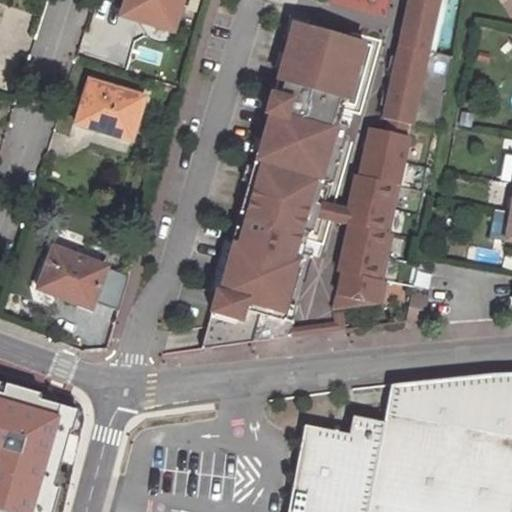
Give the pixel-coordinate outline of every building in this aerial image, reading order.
[(172,30),(179,8),(181,0),(125,0),(123,6),(137,11),(135,19),(172,30)] [(407,0),(382,118),(439,131),(453,57),(429,52),(440,0),(407,0)] [(511,0),(504,0),(502,2),(511,15),(511,13),(511,0)] [(182,8),(179,8),(172,30),(135,19),(141,30),(154,41),(161,42),(170,41),(175,34),(182,8)] [(204,337),(200,349),(288,337),(292,325),(315,242),(322,244),(329,219),(332,207),(378,47),(295,23),(240,214),(242,215),(238,228),(236,227),(215,299),(204,337)] [(121,131),(132,134),(144,98),(89,82),(77,121),(93,126),(92,129),(119,137),(121,131)] [(345,309),(380,306),(385,283),(381,282),(391,235),(387,234),(408,137),(368,128),(358,177),(354,176),(347,209),(339,208),(339,209),(336,220),(336,222),(347,224),(337,271),(341,272),(332,311),(345,309)] [(130,141),(132,134),(121,131),(119,137),(130,141)] [(336,220),(339,209),(332,207),(329,219),(336,220)] [(504,242),(509,213),(494,210),(488,238),(504,242)] [(81,299),(92,303),(105,269),(52,248),(38,285),(55,291),(54,295),(79,305),(81,299)] [(90,309),(92,303),(81,299),(79,305),(90,309)] [(332,320),(292,325),(288,337),(343,330),(345,309),(332,311),(332,320)] [(424,312),(406,309),(404,321),(422,324),(423,319),(424,312)] [(511,511),(511,374),(391,383),(383,424),(352,418),(348,435),(304,426),(301,442),(287,511),(511,511)] [(0,388),(0,511),(36,511),(37,511),(41,511),(49,511),(58,486),(48,483),(69,410),(34,399),(36,391),(2,381),(0,388)]
